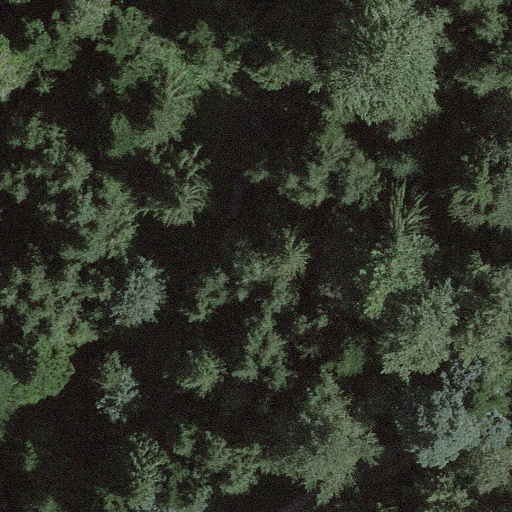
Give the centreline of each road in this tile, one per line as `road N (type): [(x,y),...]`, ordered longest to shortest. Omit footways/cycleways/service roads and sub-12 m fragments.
road 1 (track): [(87,511),(187,287),(272,0)]
road 2 (track): [(297,511),(511,396)]
